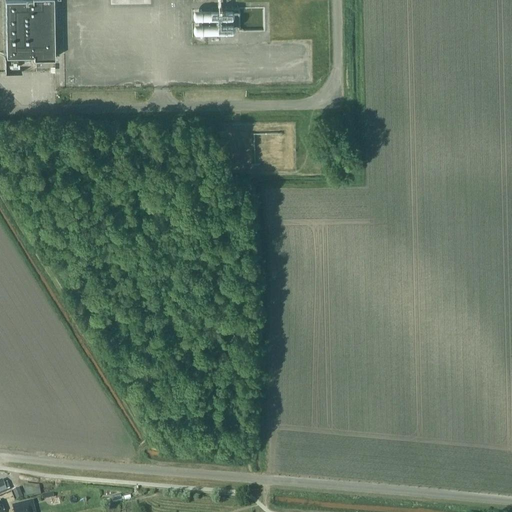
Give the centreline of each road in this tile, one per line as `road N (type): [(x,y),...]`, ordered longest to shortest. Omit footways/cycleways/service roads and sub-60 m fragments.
road 1 (unclassified): [(511,503),(0,456)]
road 2 (unclassified): [(302,105),(54,107),(0,91)]
road 3 (unclassified): [(302,105),(335,79),(336,0)]
